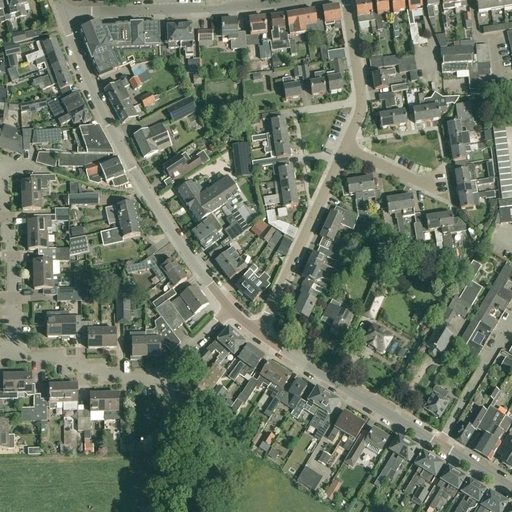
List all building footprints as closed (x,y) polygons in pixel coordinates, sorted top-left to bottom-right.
[(0,0),(0,18),(5,17),(6,22),(8,21),(7,16),(5,17),(3,10),(4,9),(1,0),(0,0)] [(8,21),(21,18),(16,0),(5,0),(9,16),(7,16),(8,21)] [(27,0),(16,0),(21,18),(26,17),(24,6),(29,5),(27,0)] [(381,22),(381,23),(383,22),(383,19),(389,18),(386,0),(378,0),(374,1),(377,17),(375,17),(376,22),(376,23),(381,22)] [(398,31),(397,23),(396,15),(399,15),(398,12),(404,11),(402,0),(390,0),(393,15),(391,16),(393,24),(394,32),(398,31)] [(422,11),(422,8),(420,0),(406,0),(409,13),(422,11)] [(425,0),(429,19),(434,18),(432,6),(439,5),(437,0),(425,0)] [(448,12),(448,10),(455,9),(455,8),(453,0),(441,0),(442,6),(443,5),(444,13),(448,12)] [(476,0),(479,13),(491,11),(489,0),(476,0)] [(489,0),(491,11),(504,9),(502,0),(489,0)] [(511,0),(502,0),(504,9),(511,7),(511,0)] [(371,22),(376,22),(375,17),(374,7),(370,8),(369,2),(355,4),(358,24),(371,22)] [(334,23),(341,22),(338,6),(323,9),(325,27),(334,25),(334,23)] [(312,34),(318,33),(314,10),(303,12),(306,33),(312,32),(312,34)] [(306,34),(306,33),(303,12),(287,15),(290,37),(306,34)] [(279,38),(288,37),(287,31),(285,31),(283,15),(270,17),(273,34),(269,34),(272,52),(281,51),(279,38)] [(265,18),(255,19),(254,17),(251,17),(251,19),(249,20),(251,37),(263,35),(263,43),(263,47),(259,47),(260,59),(272,58),(270,42),(269,34),(267,34),(265,18)] [(246,49),(245,33),(237,33),(236,20),(221,21),(222,31),(220,31),(220,36),(222,36),(222,38),(228,38),(228,42),(231,41),(231,50),(246,49)] [(135,68),(131,70),(131,71),(137,68),(161,62),(158,24),(114,26),(114,28),(102,28),(100,22),(79,31),(98,78),(129,66),(127,61),(132,59),(135,68)] [(177,23),(177,27),(177,36),(179,35),(180,47),(180,49),(186,49),(186,58),(194,57),(192,23),(177,23)] [(507,31),(506,25),(494,27),(495,33),(507,31)] [(180,49),(180,47),(179,35),(177,36),(177,27),(168,28),(169,35),(166,35),(167,44),(169,44),(169,50),(176,49),(180,49)] [(495,33),(494,27),(482,28),(483,35),(495,33)] [(40,30),(24,34),(26,41),(42,37),(40,30)] [(412,46),(419,45),(419,39),(417,30),(410,32),(412,46)] [(199,42),(213,41),(213,32),(199,32),(199,42)] [(24,34),(12,37),(13,44),(26,41),(24,34)] [(435,36),(441,49),(446,49),(444,35),(435,36)] [(28,64),(35,61),(47,57),(59,52),(55,41),(42,46),(41,42),(36,44),(40,52),(25,58),(28,64)] [(16,55),(20,54),(18,46),(4,50),(6,57),(7,57),(16,55)] [(328,56),(327,53),(326,46),(320,47),(322,62),(329,61),(328,56)] [(473,56),(472,47),(446,49),(441,49),(442,73),(468,72),(478,71),(477,65),(477,59),(476,56),(473,56)] [(166,48),(161,48),(161,62),(172,61),(172,56),(166,56),(166,48)] [(51,68),(64,63),(59,52),(47,57),(35,61),(37,67),(45,64),(47,70),(51,68)] [(329,63),(330,62),(343,60),(346,60),(345,53),(328,56),(329,61),(329,63)] [(16,55),(7,57),(10,69),(18,67),(16,55)] [(397,56),(382,58),(384,68),(399,66),(397,56)] [(398,59),(399,66),(415,64),(414,57),(398,59)] [(192,60),(193,80),(200,80),(199,68),(200,68),(200,60),(199,60),(199,59),(192,60)] [(343,60),(330,62),(332,69),(334,69),(336,78),(327,79),(329,93),(342,91),(341,85),(345,85),(342,68),(344,67),(343,60)] [(51,81),(55,79),(68,74),(64,63),(51,68),(47,70),(49,76),(51,81)] [(416,71),(415,64),(399,66),(400,73),(416,71)] [(307,66),(301,67),(303,77),(303,81),(310,80),(307,66)] [(303,77),(301,67),(294,68),(295,78),(303,77)] [(394,70),(391,70),(385,71),(385,74),(373,76),(375,90),(388,88),(386,77),(395,76),(394,70)] [(478,71),(468,72),(470,91),(480,90),(479,83),(478,77),(478,71)] [(310,83),(311,86),(312,96),(326,94),(324,81),(325,81),(324,73),(316,74),(317,82),(310,83)] [(51,81),(44,84),(39,86),(41,91),(57,85),(60,91),(72,86),(68,74),(55,79),(51,81)] [(143,89),(142,86),(138,79),(130,83),(135,93),(143,89)] [(283,80),(286,100),(301,97),(299,83),(292,85),(291,79),(283,80)] [(123,90),(129,86),(126,80),(105,91),(109,99),(124,92),(123,90)] [(391,88),(392,93),(408,91),(407,85),(391,88)] [(109,99),(118,116),(133,109),(124,92),(109,99)] [(440,119),(439,113),(447,112),(446,105),(452,104),(454,106),(459,97),(442,99),(434,93),(430,100),(424,101),(428,121),(440,119)] [(381,129),(395,127),(392,113),(391,108),(389,94),(378,96),(379,102),(384,101),(386,114),(379,115),(381,129)] [(428,121),(424,101),(423,94),(419,95),(421,109),(413,110),(415,124),(428,121)] [(18,106),(20,112),(20,113),(47,108),(46,105),(47,105),(56,122),(83,108),(77,95),(62,103),(60,98),(53,102),(52,99),(18,106)] [(140,100),(142,104),(153,99),(151,95),(140,100)] [(155,104),(153,99),(142,104),(145,109),(155,104)] [(191,99),(177,105),(184,119),(197,112),(191,99)] [(447,124),(449,138),(461,136),(460,129),(464,128),(466,130),(467,135),(476,134),(474,124),(473,118),(472,118),(469,104),(461,106),(455,107),(456,115),(459,114),(460,119),(458,119),(459,123),(458,123),(447,124)] [(8,111),(20,112),(18,106),(3,105),(2,119),(7,120),(8,111)] [(137,117),(136,115),(141,112),(138,107),(133,109),(118,116),(123,125),(137,117)] [(59,128),(61,127),(72,122),(74,126),(82,122),(83,125),(91,122),(83,108),(56,122),(59,128)] [(405,111),(392,113),(395,127),(407,125),(405,111)] [(252,126),(260,124),(259,117),(250,118),(252,126)] [(273,135),(286,133),(284,120),(271,122),(273,135)] [(134,137),(144,159),(171,147),(161,124),(134,137)] [(113,155),(98,128),(79,130),(72,133),(76,141),(74,143),(74,146),(77,144),(78,149),(77,149),(77,154),(99,155),(108,155),(113,155)] [(30,146),(32,146),(33,133),(33,130),(21,131),(22,139),(23,149),(30,149),(30,146)] [(42,132),(33,133),(32,146),(61,143),(60,130),(42,132)] [(15,137),(2,132),(0,131),(0,147),(15,153),(24,156),(24,152),(23,149),(22,139),(15,137)] [(267,141),(268,148),(288,145),(286,133),(273,135),(252,138),(253,143),(267,141)] [(476,134),(467,135),(461,136),(449,138),(451,149),(463,147),(470,146),(469,139),(476,137),(476,134)] [(453,162),(465,160),(465,154),(471,153),(471,151),(479,150),(486,148),(485,144),(470,146),(463,147),(451,149),(453,162)] [(252,163),(252,169),(272,166),(289,163),(288,159),(290,158),(290,157),(292,157),(291,151),(289,151),(288,145),(268,148),(264,149),(265,155),(275,153),(276,160),(252,163)] [(184,165),(179,157),(163,169),(163,168),(162,169),(164,171),(163,172),(167,177),(168,177),(170,179),(171,178),(174,183),(177,181),(201,165),(201,164),(208,160),(203,153),(201,155),(200,154),(184,165)] [(39,154),(36,164),(54,169),(58,154),(39,154)] [(65,166),(85,167),(85,156),(59,155),(58,168),(65,168),(65,166)] [(112,160),(108,160),(108,155),(99,155),(99,156),(85,156),(85,167),(89,180),(121,167),(117,158),(112,160)] [(279,175),(280,183),(293,181),(292,168),(290,169),(289,163),(272,166),(273,176),(279,175)] [(124,176),(121,167),(89,180),(89,182),(98,185),(100,184),(99,181),(105,179),(107,183),(117,179),(120,187),(129,184),(124,176)] [(252,178),(251,167),(236,168),(238,179),(252,178)] [(467,170),(456,172),(455,172),(457,184),(469,182),(467,172),(467,170)] [(21,183),(22,197),(40,196),(40,191),(47,190),(47,183),(56,182),(56,176),(54,176),(42,176),(42,182),(21,183)] [(178,192),(186,205),(190,211),(199,223),(239,195),(227,177),(204,193),(197,182),(192,186),(191,184),(178,192)] [(370,214),(369,207),(367,199),(376,198),(375,192),(373,178),(360,180),(362,194),(363,200),(364,208),(365,215),(370,214)] [(491,179),(469,182),(457,184),(459,197),(471,195),(477,194),(476,187),(494,184),(493,179),(491,179)] [(362,194),(360,180),(347,182),(348,188),(342,189),(343,197),(354,195),(356,209),(364,208),(363,200),(362,194)] [(275,189),(277,196),(295,194),(293,181),(280,183),(267,185),(268,190),(275,189)] [(501,194),(511,192),(511,186),(500,188),(501,194)] [(485,193),(477,194),(478,199),(486,197),(486,200),(495,199),(494,191),(485,193)] [(511,192),(501,194),(502,200),(511,198),(511,192)] [(297,207),(295,194),(277,196),(264,198),(265,206),(283,203),(283,208),(297,207)] [(99,195),(69,196),(69,206),(99,205),(99,195)] [(471,195),(459,197),(461,210),(473,208),(471,195)] [(40,196),(22,197),(22,211),(41,210),(40,196)] [(412,196),(399,198),(402,218),(414,216),(413,210),(414,210),(412,196)] [(399,198),(394,199),(393,198),(392,197),(389,197),(388,198),(388,200),(386,201),(388,214),(395,213),(396,219),(397,219),(400,234),(405,233),(402,218),(399,198)] [(511,200),(498,203),(500,216),(501,226),(511,224),(510,211),(511,211),(511,200)] [(107,214),(108,221),(118,219),(118,220),(136,216),(134,203),(106,209),(107,214)] [(228,211),(232,216),(225,221),(230,227),(224,232),(229,239),(220,245),(222,249),(248,231),(232,208),(228,211)] [(325,226),(337,231),(340,225),(352,231),(357,218),(345,212),(342,219),(330,214),(325,226)] [(443,215),(438,216),(444,257),(445,262),(451,261),(454,260),(451,237),(467,234),(465,227),(458,219),(452,220),(451,214),(450,214),(450,212),(442,213),(443,215)] [(426,223),(421,224),(423,233),(428,232),(434,231),(438,258),(444,257),(438,216),(433,217),(433,215),(426,216),(426,218),(426,223)] [(27,223),(28,236),(46,236),(46,231),(52,230),(52,223),(55,222),(55,216),(45,216),(46,222),(27,223)] [(119,224),(120,230),(138,226),(136,216),(118,220),(118,219),(108,221),(110,226),(119,224)] [(218,240),(215,236),(216,235),(210,227),(216,223),(211,217),(191,232),(201,246),(202,246),(205,250),(218,240)] [(276,222),(268,224),(268,225),(284,236),(288,227),(278,222),(276,222)] [(416,225),(414,225),(417,247),(425,251),(423,233),(421,224),(416,225)] [(138,226),(120,230),(110,232),(112,242),(123,240),(122,239),(140,235),(138,226)] [(331,243),(328,251),(341,257),(344,249),(343,248),(345,243),(340,241),(340,240),(335,237),(337,231),(325,226),(320,237),(331,243)] [(82,227),(70,230),(72,238),(84,235),(82,227)] [(263,233),(271,239),(275,232),(268,228),(263,233)] [(276,233),(271,240),(277,244),(282,237),(276,233)] [(46,236),(28,236),(28,251),(37,250),(37,256),(43,256),(69,255),(69,250),(46,250),(46,244),(48,244),(48,236),(46,236)] [(84,245),(82,237),(69,240),(70,257),(80,255),(78,246),(84,245)] [(280,247),(288,251),(292,243),(283,239),(280,247)] [(215,262),(223,272),(234,263),(239,259),(235,254),(232,249),(215,262)] [(338,263),(341,257),(328,251),(325,257),(338,263)] [(312,254),(307,266),(331,277),(334,278),(335,278),(337,273),(322,266),(325,259),(312,254)] [(33,262),(34,276),(52,275),(51,261),(56,261),(56,262),(69,262),(69,255),(43,256),(43,262),(33,262)] [(161,283),(167,279),(179,270),(172,260),(160,268),(152,256),(141,263),(122,267),(127,273),(151,269),(161,283)] [(239,259),(234,263),(223,272),(229,281),(246,268),(239,259)] [(472,283),(474,279),(482,266),(473,261),(462,280),(463,281),(460,285),(459,284),(452,297),(439,317),(431,332),(434,334),(426,347),(431,349),(429,352),(429,355),(433,357),(436,356),(437,353),(442,356),(453,337),(450,335),(452,331),(451,328),(448,326),(456,313),(465,318),(482,289),(472,283)] [(235,287),(244,296),(252,286),(258,280),(253,276),(253,275),(258,270),(254,266),(253,265),(250,269),(246,273),(247,274),(235,287)] [(506,265),(489,292),(507,303),(509,304),(511,299),(511,293),(503,288),(509,279),(511,280),(511,269),(509,267),(506,265)] [(334,278),(331,277),(307,266),(301,278),(314,283),(317,277),(328,282),(331,283),(334,278)] [(168,301),(176,295),(172,290),(186,280),(179,270),(167,279),(170,283),(166,286),(170,291),(152,304),(156,309),(168,301)] [(74,288),(58,288),(58,283),(62,283),(61,275),(52,275),(34,276),(34,290),(57,289),(57,296),(74,295),(74,288)] [(118,276),(109,276),(109,287),(119,287),(118,276)] [(265,290),(261,287),(263,285),(258,280),(252,286),(244,296),(253,304),(265,290)] [(313,284),(311,291),(326,298),(329,292),(313,284)] [(192,317),(194,316),(209,305),(195,287),(181,297),(181,298),(171,305),(168,301),(184,324),(193,317),(192,317)] [(313,301),(316,295),(303,288),(299,296),(302,297),(294,314),(307,320),(315,303),(313,301)] [(507,303),(489,292),(473,319),(491,330),(493,331),(499,322),(487,315),(493,306),(502,312),(507,303)] [(372,293),(362,315),(372,319),(382,298),(372,293)] [(155,310),(162,319),(172,332),(184,324),(168,301),(156,309),(155,310)] [(332,301),(320,321),(329,326),(330,324),(333,326),(330,332),(338,336),(342,328),(346,330),(353,319),(338,310),(341,306),(332,301)] [(60,313),(60,319),(61,337),(62,337),(62,339),(63,340),(67,340),(68,339),(68,337),(75,337),(75,334),(74,319),(69,319),(68,312),(60,313)] [(47,320),(47,338),(61,337),(60,319),(60,313),(53,313),(53,319),(47,320)] [(152,333),(145,333),(146,358),(160,357),(159,347),(165,346),(165,347),(171,353),(180,344),(172,332),(162,319),(156,323),(157,329),(152,333)] [(491,330),(473,319),(458,346),(477,357),(483,348),(472,342),(477,333),(486,338),(491,330)] [(88,349),(102,349),(102,330),(95,330),(95,328),(93,329),(93,323),(87,323),(88,349)] [(290,332),(297,336),(301,329),(294,325),(290,332)] [(366,327),(360,338),(364,340),(363,342),(383,354),(384,352),(392,357),(399,344),(392,340),(393,338),(392,337),(393,335),(388,332),(387,334),(374,326),(372,329),(371,330),(366,327)] [(216,351),(221,355),(238,336),(230,328),(223,336),(222,334),(211,347),(211,346),(198,360),(203,364),(216,351)] [(116,330),(102,330),(102,349),(116,348),(116,330)] [(142,358),(146,358),(145,333),(129,334),(129,341),(131,341),(132,351),(130,351),(130,361),(142,360),(142,358)] [(245,344),(245,343),(238,336),(221,355),(217,359),(218,360),(194,393),(204,401),(211,392),(226,372),(219,366),(230,353),(234,356),(245,344)] [(243,371),(257,351),(252,348),(251,349),(248,346),(238,360),(242,363),(238,363),(228,379),(234,383),(235,381),(240,374),(243,371)] [(243,371),(240,374),(244,377),(246,375),(250,377),(264,358),(260,355),(261,354),(257,351),(243,371)] [(191,358),(183,367),(188,372),(196,363),(191,358)] [(511,361),(506,358),(500,368),(510,374),(511,370),(511,361)] [(260,377),(257,382),(252,379),(250,381),(241,395),(239,394),(234,402),(232,405),(228,412),(234,416),(242,404),(245,406),(256,388),(259,390),(263,384),(268,388),(271,384),(280,371),(279,370),(274,367),(269,364),(263,373),(260,377)] [(272,415),(280,403),(281,402),(277,399),(291,378),(285,374),(280,371),(271,384),(268,388),(267,390),(273,394),(270,397),(274,399),(266,411),(272,415)] [(31,389),(31,385),(31,375),(30,375),(30,373),(20,374),(20,376),(17,376),(17,394),(24,394),(27,396),(33,396),(35,396),(35,395),(35,389),(31,389)] [(17,400),(17,394),(17,376),(3,376),(3,390),(0,390),(0,400),(9,400),(17,400)] [(287,392),(281,402),(280,403),(282,405),(294,412),(301,400),(299,399),(306,387),(297,381),(289,393),(287,392)] [(63,386),(64,404),(77,403),(77,385),(63,386)] [(56,404),(64,404),(63,386),(49,386),(49,387),(48,388),(49,392),(50,400),(40,400),(41,409),(47,409),(50,409),(50,410),(55,410),(55,406),(56,406),(56,404)] [(449,402),(444,399),(448,393),(435,386),(431,393),(433,394),(424,409),(433,415),(435,418),(436,419),(438,418),(439,418),(449,402)] [(307,404),(301,400),(294,412),(291,416),(297,420),(304,410),(314,417),(319,409),(328,395),(317,388),(307,404)] [(489,397),(494,400),(500,391),(494,388),(489,397)] [(221,397),(214,392),(207,402),(214,407),(221,397)] [(117,394),(104,395),(104,413),(118,413),(117,394)] [(90,413),(104,413),(104,395),(90,395),(90,413)] [(328,395),(319,409),(324,413),(317,424),(323,427),(331,414),(332,414),(334,411),(333,410),(339,401),(334,398),(333,397),(330,395),(329,395),(328,395)] [(224,418),(226,415),(228,412),(232,405),(226,400),(221,397),(214,407),(219,412),(220,415),(224,418)] [(499,411),(493,408),(491,407),(488,412),(480,427),(487,432),(485,434),(485,435),(475,451),(483,457),(500,429),(507,417),(499,411)] [(456,440),(465,446),(475,429),(478,431),(480,427),(488,412),(481,408),(474,418),(470,426),(466,424),(456,440)] [(344,435),(354,419),(343,413),(327,439),(332,443),(339,432),(344,435)] [(511,419),(507,417),(500,429),(483,457),(491,461),(502,444),(498,441),(503,432),(506,434),(511,424),(511,419)] [(364,425),(354,419),(344,435),(349,438),(343,449),(348,452),(364,425)] [(378,455),(380,452),(388,439),(373,430),(369,437),(361,433),(343,464),(352,469),(366,448),(378,455)] [(270,448),(268,447),(270,444),(274,438),(267,433),(261,442),(262,443),(259,449),(266,453),(270,448)] [(511,433),(498,454),(505,458),(502,462),(507,465),(507,467),(511,470),(511,468),(511,433)] [(15,436),(8,437),(0,436),(0,450),(15,450),(15,436)] [(384,480),(386,477),(390,470),(407,442),(404,441),(405,439),(400,437),(399,438),(398,437),(394,444),(393,443),(389,451),(393,454),(385,467),(380,477),(384,480)] [(390,470),(386,477),(391,480),(396,473),(403,460),(408,463),(413,455),(412,455),(416,448),(415,447),(416,446),(411,443),(410,444),(407,442),(390,470)] [(93,445),(85,445),(85,454),(93,453),(93,445)] [(409,496),(417,484),(432,458),(429,456),(429,454),(425,451),(424,453),(422,452),(414,466),(419,469),(405,493),(409,496)] [(323,452),(317,462),(325,466),(330,456),(323,452)] [(432,458),(417,484),(421,486),(424,481),(431,485),(443,465),(432,458)] [(439,501),(442,497),(457,472),(453,470),(454,469),(450,467),(449,468),(448,467),(440,481),(437,487),(441,489),(429,508),(434,511),(435,508),(439,501)] [(296,482),(304,487),(312,473),(304,468),(296,482)] [(460,474),(457,472),(442,497),(446,500),(453,489),(457,491),(465,478),(465,477),(465,476),(461,474),(460,474)] [(312,473),(304,487),(315,494),(323,480),(312,473)] [(461,511),(463,510),(478,485),(474,483),(474,482),(470,479),(470,480),(469,480),(461,493),(465,496),(455,511),(461,511)] [(481,487),(478,485),(463,510),(461,511),(466,511),(468,509),(475,509),(486,490),(485,490),(486,488),(482,486),(481,487)] [(429,494),(419,488),(412,502),(420,507),(427,495),(429,494)] [(335,496),(327,491),(324,498),(331,502),(335,496)] [(489,492),(477,511),(489,511),(498,498),(494,495),(495,494),(491,492),(490,493),(489,492)] [(506,502),(507,501),(502,499),(502,500),(498,498),(489,511),(501,511),(507,503),(506,502)] [(439,501),(435,508),(439,511),(444,504),(439,501)]
